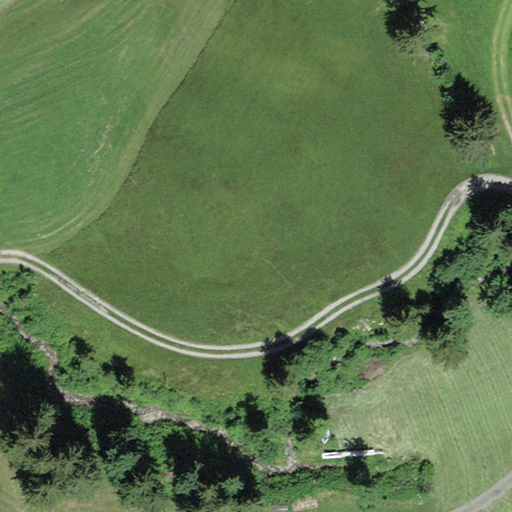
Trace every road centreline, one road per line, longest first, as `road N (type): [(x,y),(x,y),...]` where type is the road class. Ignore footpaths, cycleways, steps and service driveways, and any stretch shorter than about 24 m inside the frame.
road 1 (track): [(0,264),(43,274),(121,323),(181,347),(257,358),(418,269),(451,209),(477,183),(511,187)]
road 2 (track): [(511,125),(499,67),(511,0)]
